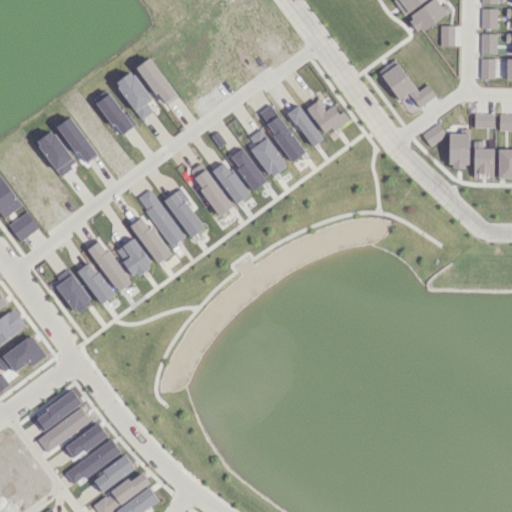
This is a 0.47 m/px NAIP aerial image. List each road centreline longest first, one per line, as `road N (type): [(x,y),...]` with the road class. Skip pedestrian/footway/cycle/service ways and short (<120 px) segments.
road 1 (residential): [(0,259),(151,457),(217,511)]
road 2 (residential): [(511,231),(486,231),(443,193),(290,0)]
